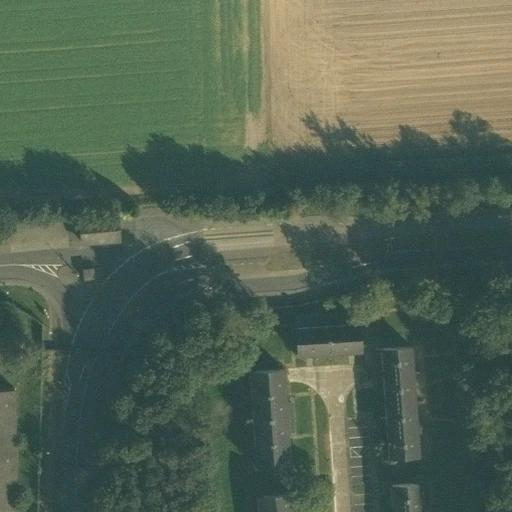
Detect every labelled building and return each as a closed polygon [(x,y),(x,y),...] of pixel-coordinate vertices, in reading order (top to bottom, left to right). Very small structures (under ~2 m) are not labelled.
[(264,220),(195,225),(200,278),(268,272),(264,220)] [(114,228),(77,230),(77,243),(115,241),(114,228)] [(364,357),(363,326),(287,331),(289,361),(364,357)] [(421,459),(415,350),(372,353),(378,461),(421,459)] [(291,468),(285,372),(241,374),(247,470),(291,468)] [(15,511),(13,389),(0,389),(0,511),(15,511)] [(426,511),(425,487),(382,489),(383,511),(426,511)] [(251,511),(295,511),(293,497),(251,501),(251,511)]
